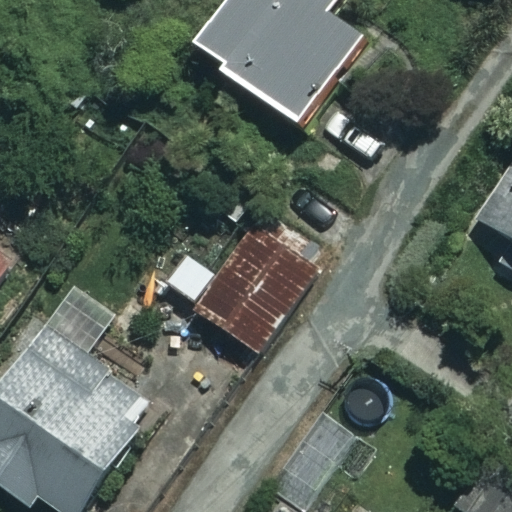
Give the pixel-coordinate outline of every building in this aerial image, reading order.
[(337,0),(230,0),(192,52),(301,134),(367,46),(326,15),(337,0)] [(511,180),(484,226),(511,243),(511,180)] [(313,277),(253,231),(216,278),(189,256),(167,285),(254,353),(313,277)] [(0,273),(9,261),(0,254),(0,273)] [(140,396),(41,329),(0,389),(0,486),(37,511),(79,511),(129,441),(140,396)]
